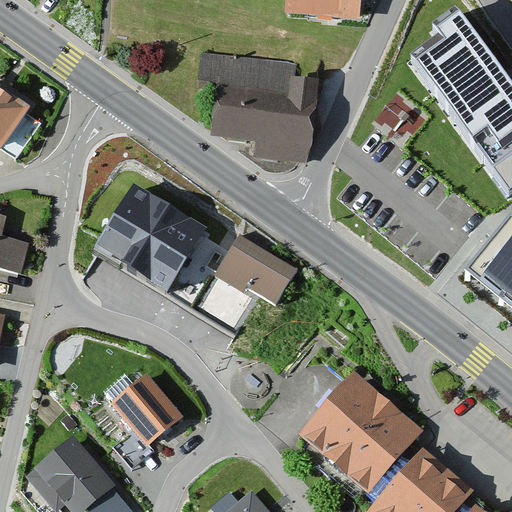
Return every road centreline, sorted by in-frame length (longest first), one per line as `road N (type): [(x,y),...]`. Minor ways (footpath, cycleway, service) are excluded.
road 1 (secondary): [(292,226),(511,388)]
road 2 (residential): [(390,0),(292,226)]
road 3 (residential): [(236,424),(161,346),(112,326),(47,316)]
road 4 (secondary): [(108,94),(292,226)]
road 5 (residential): [(0,490),(47,316)]
road 6 (residential): [(47,316),(62,170)]
road 7 (secondary): [(0,16),(108,94)]
